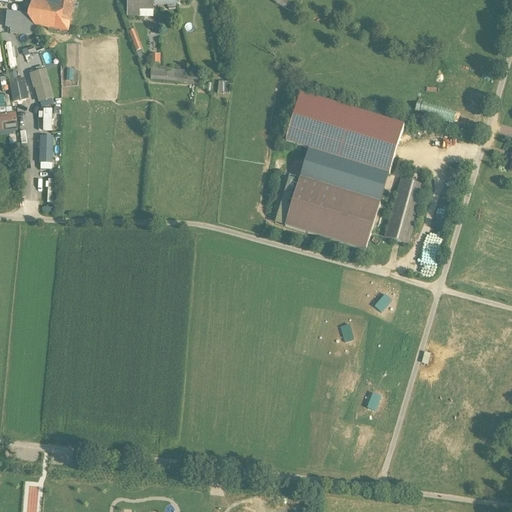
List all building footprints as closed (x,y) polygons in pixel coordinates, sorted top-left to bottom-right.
[(138,0),(127,0),(127,16),(139,17),(139,10),(138,0)] [(138,0),(139,10),(154,10),(154,6),(153,0),(138,0)] [(48,4),(32,1),(28,16),(28,17),(34,26),(35,26),(67,31),(71,7),(48,4)] [(28,16),(13,14),(12,16),(8,16),(6,28),(11,28),(11,33),(26,35),(26,34),(38,32),(35,26),(34,26),(28,17),(28,16)] [(159,57),(150,57),(150,82),(193,87),(195,74),(159,69),(159,57)] [(45,72),(31,76),(34,89),(36,88),(40,102),(52,99),(45,72)] [(23,80),(10,82),(14,101),(27,99),(23,80)] [(422,83),(418,94),(463,110),(467,99),(422,83)] [(0,111),(10,111),(8,95),(0,96),(0,111)] [(404,127),(301,95),(286,143),(309,151),(390,175),(404,127)] [(416,102),(413,113),(469,128),(472,118),(416,102)] [(15,112),(0,114),(0,126),(17,124),(15,112)] [(41,163),(52,163),(52,137),(41,137),(41,163)] [(300,182),(380,205),(390,175),(309,151),(300,182)] [(380,205),(300,182),(286,228),(366,252),(380,205)] [(424,188),(401,182),(386,238),(409,244),(424,188)] [(0,483),(0,486),(6,491),(14,481),(6,475),(0,483)]
